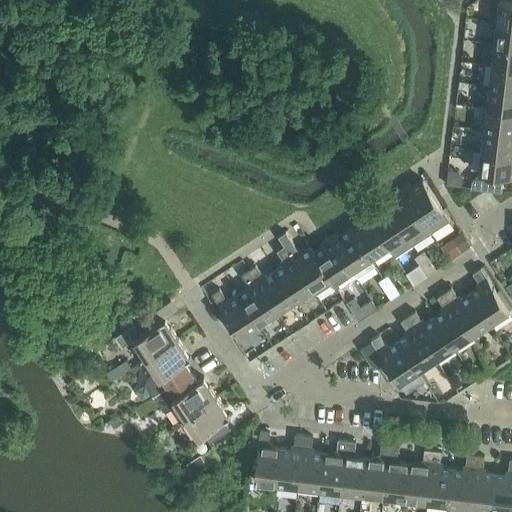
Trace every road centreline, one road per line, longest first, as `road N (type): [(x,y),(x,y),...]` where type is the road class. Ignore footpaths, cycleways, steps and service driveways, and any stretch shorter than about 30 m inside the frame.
road 1 (residential): [(275,389),(482,251),(493,220),(511,208)]
road 2 (residential): [(275,389),(511,415)]
road 3 (residential): [(191,294),(256,386),(275,389)]
